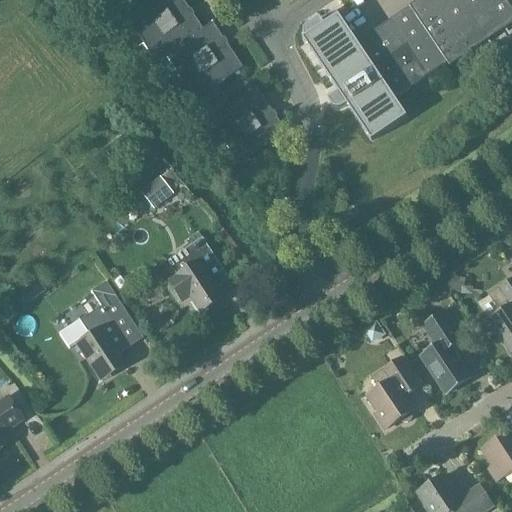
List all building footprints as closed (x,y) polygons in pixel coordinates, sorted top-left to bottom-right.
[(204,31),(183,0),(154,0),(127,19),(157,64),(167,57),(197,101),(210,121),(240,166),(287,134),(257,89),(231,107),(217,87),(244,69),(214,24),(204,31)] [(411,8),(357,44),(374,69),(395,100),(511,20),(511,0),(432,0),(415,12),(411,8)] [(372,142),(407,118),(395,100),(374,69),(357,44),(339,16),(324,25),(320,19),(306,28),(304,32),(304,34),(305,36),(306,38),(303,40),(339,94),(328,100),(333,109),(336,110),(339,110),(342,110),(348,106),(372,142)] [(161,178),(141,194),(155,211),(174,195),(161,178)] [(178,278),(170,284),(180,299),(188,293),(201,311),(223,297),(218,290),(231,281),(203,239),(181,255),(190,269),(178,277),(178,278)] [(451,278),(448,290),(458,292),(461,280),(451,278)] [(511,354),(511,353),(511,281),(490,296),(502,314),(490,322),(511,354)] [(18,293),(30,310),(44,301),(32,283),(18,293)] [(105,284),(90,293),(100,308),(79,323),(88,337),(76,345),(99,379),(121,364),(116,357),(142,340),(105,284)] [(439,284),(428,291),(431,297),(439,299),(445,295),(439,284)] [(447,395),(470,379),(450,349),(461,342),(444,315),(425,328),(438,348),(422,358),(447,395)] [(377,324),(365,332),(369,339),(378,340),(385,336),(377,324)] [(411,422),(413,418),(413,415),(412,413),(416,411),(404,393),(418,383),(402,359),(372,379),(380,391),(368,399),(379,414),(376,416),(386,431),(400,421),(401,422),(404,424),(408,424),(411,422)] [(0,435),(22,421),(7,399),(0,404),(0,449),(7,445),(0,435)] [(511,439),(501,447),(498,442),(482,452),(493,469),(489,472),(497,484),(511,474),(511,439)] [(487,511),(494,508),(480,487),(460,500),(445,477),(417,495),(429,511),(487,511)]
